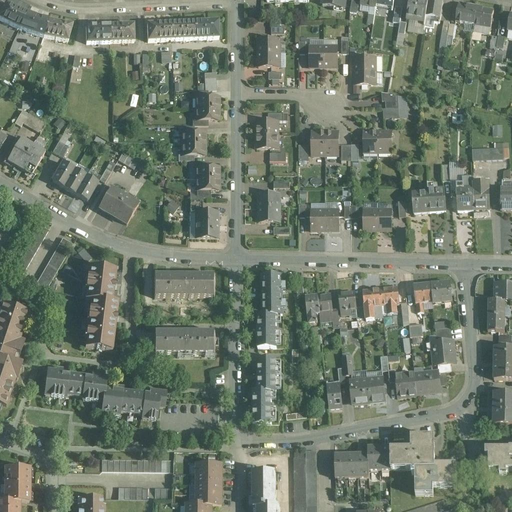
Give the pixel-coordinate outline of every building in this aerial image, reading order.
[(345,0),(323,0),(322,7),(344,10),(345,0)] [(377,0),(361,0),(360,7),(376,9),(376,6),(377,0)] [(393,0),(377,0),(376,6),(392,8),(393,0)] [(429,1),(425,0),(409,0),(406,21),(424,24),(423,31),(424,31),(425,20),(429,1)] [(443,3),(429,1),(425,20),(430,21),(431,18),(435,19),(434,23),(439,24),(443,3)] [(358,3),(351,2),(349,13),(356,15),(358,3)] [(16,10),(6,4),(0,14),(0,21),(20,31),(28,15),(16,10)] [(477,9),(458,6),(456,22),(460,23),(460,24),(474,26),(477,9)] [(494,12),(477,9),(474,26),(491,29),(494,12)] [(402,12),(395,11),(393,23),(400,24),(400,23),(402,12)] [(38,19),(28,15),(20,31),(43,39),(50,22),(38,19)] [(430,21),(425,20),(424,31),(431,32),(432,24),(431,23),(432,21),(430,21)] [(72,26),(61,25),(50,22),(43,39),(67,43),(72,26)] [(218,23),(194,24),(195,41),(219,40),(218,23)] [(194,24),(170,25),(171,42),(195,41),(194,24)] [(170,25),(147,26),(148,43),(171,42),(170,25)] [(133,26),(110,27),(110,44),(134,44),(133,26)] [(110,27),(86,27),(86,45),(110,44),(110,27)] [(497,38),(491,37),(489,51),(495,52),(497,38)] [(505,38),(498,37),(496,48),(503,50),(505,38)] [(279,41),(258,41),(258,55),(279,55),(279,41)] [(19,47),(13,44),(9,54),(15,56),(19,47)] [(323,48),(309,48),(309,69),(323,69),(323,48)] [(337,48),(323,48),(323,69),(337,69),(337,48)] [(161,64),(171,64),(171,53),(161,53),(161,64)] [(279,55),(258,55),(258,69),(279,69),(279,55)] [(80,58),(74,57),(72,68),(78,69),(80,58)] [(375,59),(354,59),(354,73),(375,73),(375,59)] [(375,73),(354,73),(354,87),(375,87),(375,73)] [(216,80),(204,81),(205,93),(208,93),(216,92),(216,80)] [(397,97),(381,94),(382,103),(385,103),(398,103),(397,97)] [(208,99),(196,99),(196,100),(196,111),(219,111),(219,99),(208,99)] [(399,120),(398,110),(385,110),(383,110),(383,120),(399,120)] [(219,111),(196,111),(196,122),(208,122),(219,122),(219,111)] [(463,125),(465,116),(454,114),(452,123),(463,125)] [(26,119),(20,115),(14,125),(20,129),(22,126),(26,119)] [(44,124),(28,115),(26,119),(22,126),(38,135),(44,124)] [(268,123),(257,123),(257,137),(278,137),(278,123),(268,123)] [(377,133),(363,134),(363,155),(377,154),(377,133)] [(391,133),(377,133),(377,154),(392,154),(391,133)] [(194,134),(182,134),(182,135),(182,146),(205,146),(205,134),(194,134)] [(325,134),(312,134),(312,158),(325,158),(325,134)] [(338,134),(325,134),(325,158),(338,158),(338,134)] [(278,137),(257,137),(257,151),(278,151),(278,137)] [(45,154),(20,140),(6,164),(14,169),(12,171),(17,174),(19,171),(31,178),(45,154)] [(64,146),(58,143),(52,154),(57,157),(64,146)] [(64,146),(57,157),(63,160),(69,149),(64,146)] [(205,146),(182,146),(182,157),(194,157),(205,157),(205,146)] [(309,163),(309,147),(299,147),(299,163),(309,163)] [(492,150),(472,151),(473,163),(492,162),(492,150)] [(139,162),(123,153),(118,162),(133,171),(139,162)] [(286,155),(270,155),(270,164),(286,164),(286,155)] [(74,172),(63,165),(52,183),(64,190),(74,172)] [(449,167),(442,167),(442,183),(450,183),(450,181),(449,167)] [(208,169),(196,169),(196,170),(196,181),(219,181),(219,169),(208,169)] [(105,171),(99,182),(104,185),(111,174),(105,171)] [(86,179),(74,172),(64,190),(75,197),(86,179)] [(97,185),(86,179),(75,197),(87,203),(97,185)] [(473,179),(463,179),(463,180),(456,181),(457,201),(457,214),(474,213),(473,185),(473,179)] [(219,181),(196,181),(196,192),(210,192),(219,192),(219,181)] [(490,213),(489,185),(473,185),(474,213),(490,213)] [(138,207),(110,190),(98,211),(126,227),(138,207)] [(511,190),(501,190),(501,212),(511,212),(511,192),(511,193),(511,190)] [(210,192),(196,192),(196,199),(203,202),(203,200),(210,200),(210,192)] [(444,192),(428,193),(428,195),(430,214),(445,213),(444,192)] [(196,199),(190,194),(190,215),(195,215),(195,214),(203,214),(203,202),(196,199)] [(428,195),(413,196),(414,216),(430,214),(428,195)] [(279,196),(258,196),(258,210),(279,210),(279,208),(280,208),(280,198),(279,198),(279,196)] [(172,202),(165,209),(173,216),(179,209),(172,202)] [(405,203),(398,204),(399,220),(406,219),(405,203)] [(279,210),(258,210),(258,224),(279,224),(279,222),(280,222),(280,211),(279,211),(279,210)] [(325,233),(325,212),(311,212),(311,233),(325,233)] [(339,212),(325,212),(325,233),(339,233),(339,212)] [(377,212),(363,212),(363,233),(377,233),(377,212)] [(391,212),(377,212),(377,233),(391,233),(391,212)] [(203,214),(195,214),(195,215),(195,241),(217,241),(217,214),(203,214)] [(49,232),(38,226),(35,232),(45,238),(49,232)] [(118,226),(115,233),(122,236),(124,229),(118,226)] [(45,238),(35,232),(32,237),(42,243),(45,238)] [(42,243),(32,237),(29,242),(39,248),(42,243)] [(73,246),(62,240),(59,245),(70,251),(73,246)] [(39,248),(29,242),(26,247),(36,253),(39,248)] [(70,251),(59,245),(56,251),(67,257),(70,251)] [(36,253),(26,247),(23,252),(33,258),(36,253)] [(83,249),(78,254),(86,264),(92,260),(83,249)] [(67,257),(56,251),(53,256),(64,262),(67,257)] [(33,258),(23,252),(20,258),(30,264),(33,258)] [(64,262),(53,256),(50,261),(61,267),(64,262)] [(30,264),(20,258),(17,263),(27,269),(30,264)] [(61,267),(50,261),(47,266),(58,272),(61,267)] [(27,269),(17,263),(14,268),(24,274),(27,269)] [(58,272),(47,266),(44,271),(54,277),(58,272)] [(24,274),(14,268),(11,273),(21,279),(24,274)] [(100,271),(89,269),(88,280),(87,279),(86,291),(85,301),(91,302),(112,304),(114,291),(115,286),(114,286),(116,273),(105,271),(100,270),(100,271)] [(54,277),(44,271),(41,276),(51,283),(54,277)] [(21,279),(11,273),(7,279),(18,285),(21,279)] [(51,283),(41,276),(38,282),(48,288),(51,283)] [(183,277),(154,277),(154,300),(183,300),(183,277)] [(215,278),(183,277),(183,300),(215,300),(215,278)] [(282,278),(262,278),(263,317),(276,317),(282,317),(282,278)] [(48,288),(38,282),(35,287),(45,293),(48,288)] [(450,284),(431,286),(433,304),(433,305),(435,305),(435,304),(443,304),(452,304),(450,284)] [(511,286),(505,286),(505,285),(495,285),(495,302),(505,302),(511,302),(511,286)] [(431,286),(414,287),(416,306),(417,306),(417,305),(423,305),(433,304),(431,286)] [(45,293),(35,287),(32,292),(42,298),(45,293)] [(398,289),(380,291),(382,307),(387,307),(388,316),(397,315),(396,306),(399,306),(398,289)] [(380,291),(362,293),(365,322),(374,321),(372,308),(382,307),(380,291)] [(354,294),(339,296),(341,312),(343,312),(343,317),(351,316),(350,311),(355,311),(356,311),(356,309),(354,294)] [(330,296),(318,298),(319,315),(320,324),(333,323),(333,322),(332,312),(330,296)] [(318,298),(305,299),(307,316),(308,316),(308,326),(317,325),(316,316),(319,315),(318,298)] [(495,302),(488,301),(488,317),(505,318),(505,302),(495,302)] [(112,304),(91,302),(90,312),(89,311),(88,323),(87,333),(114,336),(116,323),(117,318),(116,318),(118,305),(112,304)] [(29,314),(2,305),(0,310),(0,405),(6,408),(15,380),(17,381),(21,367),(17,365),(24,343),(19,342),(29,314)] [(263,317),(258,317),(258,350),(276,350),(276,317),(263,317)] [(505,318),(488,317),(487,334),(504,334),(505,318)] [(451,341),(451,330),(446,330),(445,323),(435,323),(435,342),(451,341)] [(410,326),(411,345),(422,344),(421,326),(410,326)] [(87,333),(86,333),(86,339),(85,349),(96,351),(101,352),(101,351),(112,353),(114,336),(87,333)] [(215,334),(154,334),(154,356),(215,356),(215,334)] [(452,342),(427,345),(428,353),(433,353),(435,367),(438,367),(450,366),(455,365),(452,342)] [(511,350),(497,350),(494,350),(493,381),(511,381),(511,350)] [(387,358),(380,359),(382,374),(389,373),(387,358)] [(350,360),(343,361),(344,370),(345,377),(352,377),(350,360)] [(258,394),(271,394),(276,394),(276,362),(257,362),(258,394)] [(450,366),(438,367),(438,373),(439,374),(439,375),(446,374),(451,373),(450,366)] [(62,371),(56,370),(56,373),(47,372),(44,398),(65,400),(66,397),(74,398),(77,377),(62,375),(62,371)] [(438,373),(414,376),(417,396),(441,394),(440,388),(439,375),(439,374),(438,373)] [(414,374),(395,376),(397,400),(417,398),(417,396),(414,376),(414,374)] [(446,374),(439,375),(440,388),(447,387),(446,374)] [(92,379),(77,377),(74,398),(82,399),(82,403),(102,405),(103,405),(105,391),(106,379),(98,378),(98,376),(92,375),(92,379)] [(383,380),(367,381),(370,405),(386,403),(383,380)] [(367,381),(351,383),(353,406),(370,405),(367,381)] [(340,387),(327,389),(329,411),(342,410),(340,387)] [(123,389),(116,388),(115,392),(105,391),(103,405),(102,405),(101,415),(119,418),(119,414),(127,415),(130,394),(123,393),(123,389)] [(166,394),(150,392),(149,396),(130,394),(127,415),(142,417),(141,421),(156,423),(158,410),(164,410),(166,394)] [(271,394),(258,394),(253,394),(253,426),(271,426),(271,394)] [(511,395),(493,395),(492,426),(492,427),(498,427),(511,427),(511,395)] [(434,440),(411,440),(411,452),(390,452),(391,472),(415,472),(415,497),(433,498),(433,489),(456,489),(456,468),(434,468),(434,440)] [(379,473),(379,449),(373,449),(368,449),(368,456),(368,473),(369,473),(379,473)] [(390,452),(390,449),(384,449),(379,449),(379,473),(391,472),(390,452)] [(511,451),(489,452),(489,473),(511,472),(511,451)] [(361,457),(357,457),(357,481),(369,480),(369,473),(368,473),(368,456),(361,457)] [(339,457),(335,457),(335,481),(346,481),(346,457),(339,457)] [(357,481),(357,457),(350,457),(346,457),(346,481),(357,481)] [(306,460),(293,460),(294,506),(306,506),(306,503),(306,497),(306,492),(306,486),(306,480),(306,475),(306,469),(306,464),(306,460)] [(222,467),(197,466),(197,467),(197,477),(222,477),(222,467)] [(29,470),(5,470),(5,503),(19,504),(29,504),(29,470)] [(275,474),(253,475),(253,508),(257,508),(275,508),(275,474)] [(222,477),(197,477),(197,487),(196,487),(222,487),(222,477)] [(222,487),(196,487),(197,487),(197,497),(221,497),(222,487)] [(221,497),(197,497),(197,507),(211,507),(211,508),(222,508),(222,507),(221,507),(221,497)] [(102,501),(81,501),(81,508),(78,508),(77,511),(104,511),(105,508),(102,508),(102,501)] [(446,501),(410,511),(448,511),(449,511),(446,501)] [(19,504),(5,503),(0,503),(0,511),(18,511),(19,504)]
